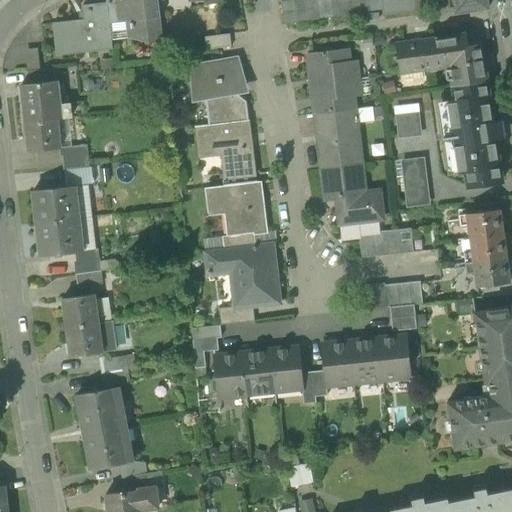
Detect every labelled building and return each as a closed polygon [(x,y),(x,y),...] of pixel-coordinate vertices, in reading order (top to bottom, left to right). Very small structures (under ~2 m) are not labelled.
[(106,0),(107,4),(110,24),(133,21),(135,37),(162,34),(158,0),(106,0)] [(285,25),(384,10),(382,0),(296,0),(281,2),(285,25)] [(430,0),(382,0),(384,10),(385,17),(432,9),(430,0)] [(487,0),(453,0),(456,12),(489,8),(487,0)] [(113,49),(110,24),(107,4),(82,6),(84,20),(53,24),(56,46),(87,43),(88,52),(113,49)] [(206,38),(207,50),(232,47),(230,35),(206,38)] [(466,35),(421,42),(426,70),(450,66),(453,86),(485,82),(479,44),(468,46),(466,35)] [(400,74),(426,70),(421,42),(395,46),(400,74)] [(57,56),(88,52),(87,43),(56,46),(57,56)] [(25,48),(28,71),(43,69),(41,46),(25,48)] [(314,98),(316,114),(355,109),(354,97),(361,96),(356,61),(350,62),(348,49),(335,51),(335,50),(331,47),(327,48),(324,52),(308,54),(311,71),(308,71),(312,98),(314,98)] [(206,97),(207,112),(244,108),(243,99),(239,95),(238,83),(243,82),(239,58),(191,67),(196,99),(206,97)] [(28,72),(29,83),(57,80),(56,68),(28,72)] [(57,120),(61,119),(59,99),(57,81),(22,85),(26,123),(57,120)] [(493,123),(487,81),(485,82),(453,86),(455,100),(448,102),(458,173),(466,172),(469,186),(501,181),(495,139),(502,138),(500,122),(493,123)] [(73,98),(59,99),(61,119),(75,118),(73,98)] [(207,112),(209,125),(246,121),(244,108),(207,112)] [(316,114),(322,169),(361,164),(355,109),(316,114)] [(420,112),(396,115),(399,139),(423,136),(420,112)] [(60,149),(57,120),(26,123),(29,152),(60,149)] [(221,156),(224,180),(257,177),(250,120),(246,121),(209,125),(195,127),(198,153),(221,150),(221,156)] [(62,156),(64,170),(87,167),(89,167),(88,153),(62,156)] [(425,158),(401,161),(407,209),(431,206),(425,158)] [(363,182),(361,164),(322,169),(326,200),(337,199),(340,224),(383,219),(380,192),(367,193),(366,181),(363,182)] [(89,179),(87,167),(64,170),(65,182),(89,179)] [(229,236),(229,237),(255,234),(267,233),(261,182),(209,188),(212,212),(226,210),(229,236)] [(34,191),(38,224),(79,219),(75,186),(34,191)] [(468,226),(471,239),(503,234),(499,210),(459,215),(461,227),(468,226)] [(82,251),(79,219),(38,224),(42,257),(76,253),(82,252),(82,251)] [(412,229),(400,230),(402,254),(414,253),(412,229)] [(414,250),(424,250),(424,229),(414,229),(414,250)] [(390,255),(402,254),(400,230),(388,231),(390,255)] [(378,257),(390,255),(388,231),(376,233),(378,257)] [(363,258),(378,257),(376,233),(359,234),(359,235),(363,258)] [(223,237),(225,250),(256,246),(255,234),(229,237),(229,236),(223,237)] [(464,253),(466,264),(507,258),(503,234),(471,239),(472,252),(464,253)] [(236,307),(236,309),(253,307),(280,304),(276,273),(275,273),(272,244),(256,246),(225,250),(206,251),(209,276),(231,273),(239,272),(241,287),(233,288),(236,307)] [(76,253),(77,263),(99,263),(98,249),(82,251),(82,252),(76,253)] [(510,283),(507,258),(466,264),(468,274),(475,273),(478,287),(510,283)] [(76,263),(77,275),(100,272),(99,263),(77,263),(76,263)] [(102,284),(100,272),(77,275),(79,287),(92,286),(102,284)] [(231,273),(233,288),(241,287),(239,272),(231,273)] [(388,308),(390,308),(415,305),(423,304),(421,282),(385,286),(388,308)] [(372,309),(388,308),(385,286),(385,284),(368,286),(371,302),(372,309)] [(63,299),(67,328),(98,323),(94,294),(63,299)] [(108,296),(95,299),(99,320),(112,318),(108,296)] [(390,308),(392,320),(416,317),(415,305),(390,308)] [(447,403),(455,450),(511,441),(511,306),(476,312),(474,313),(485,383),(489,383),(491,396),(464,400),(447,403)] [(219,309),(221,326),(255,322),(253,307),(236,309),(236,307),(219,309)] [(417,329),(416,317),(392,320),(393,332),(417,329)] [(102,353),(98,323),(67,328),(71,357),(102,353)] [(192,328),(193,340),(218,338),(222,338),(220,325),(220,326),(192,328)] [(406,336),(378,339),(382,381),(410,378),(406,336)] [(219,350),(218,338),(193,340),(196,368),(206,367),(204,352),(219,350)] [(354,384),(382,381),(378,339),(350,342),(354,384)] [(327,387),(354,384),(350,342),(322,345),(325,371),(326,387),(327,387)] [(298,348),(270,351),(275,392),(302,389),(303,389),(301,374),(298,348)] [(247,395),(275,392),(270,351),(242,354),(247,395)] [(219,398),(247,395),(242,354),(215,357),(219,398)] [(104,375),(106,386),(129,381),(127,371),(128,370),(126,357),(102,361),(104,375)] [(325,371),(313,372),(315,397),(328,396),(327,387),(326,387),(325,371)] [(316,403),(315,397),(313,372),(301,374),(303,389),(302,389),(304,404),(316,403)] [(77,395),(84,432),(122,425),(118,407),(122,407),(119,387),(77,395)] [(125,443),(122,425),(84,432),(92,470),(122,464),(133,462),(129,442),(125,443)] [(310,462),(288,466),(291,485),(313,482),(310,462)] [(123,468),(124,478),(147,473),(145,463),(123,468)] [(148,473),(147,473),(124,478),(126,492),(150,488),(148,473)] [(107,494),(109,511),(125,511),(140,510),(159,508),(156,487),(150,488),(126,492),(107,494)] [(476,496),(448,502),(449,511),(511,511),(511,488),(488,494),(487,487),(474,490),(476,496)] [(391,510),(391,511),(449,511),(448,502),(447,498),(426,503),(424,496),(412,499),(413,505),(391,510)] [(302,511),(309,511),(316,510),(313,497),(300,500),(302,511)]
